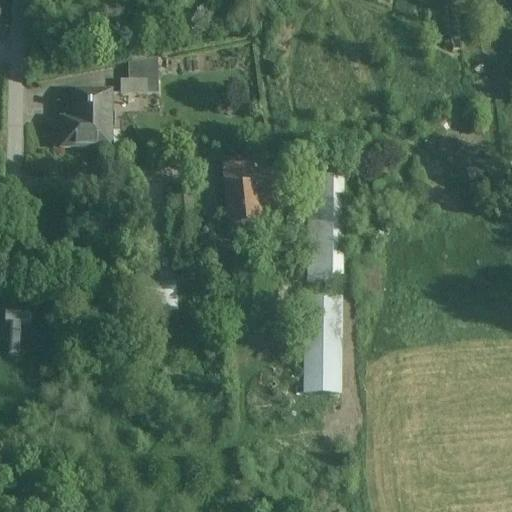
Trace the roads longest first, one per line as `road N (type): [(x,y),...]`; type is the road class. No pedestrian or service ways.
road 1 (unknown): [(10,182),(330,168)]
road 2 (residential): [(0,207),(10,182),(16,0)]
